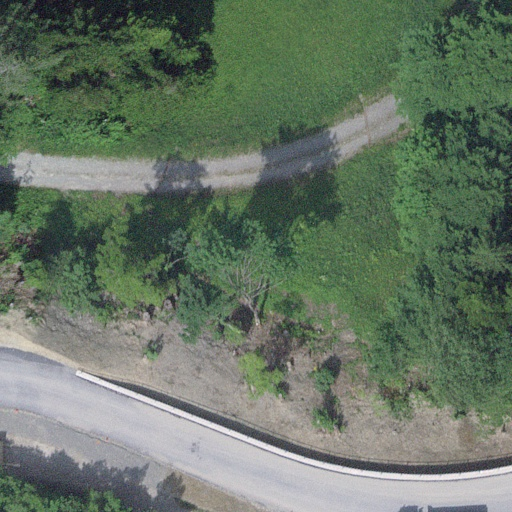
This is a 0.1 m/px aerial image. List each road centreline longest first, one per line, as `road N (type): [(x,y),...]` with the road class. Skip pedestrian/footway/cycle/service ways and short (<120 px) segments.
road 1 (track): [(0,175),(157,176),(325,140),(399,99),(468,42),(493,0)]
road 2 (unclassified): [(511,495),(363,491),(218,462),(70,377),(0,368)]
